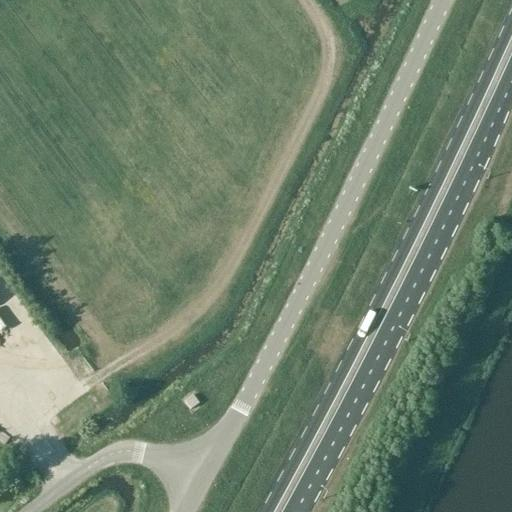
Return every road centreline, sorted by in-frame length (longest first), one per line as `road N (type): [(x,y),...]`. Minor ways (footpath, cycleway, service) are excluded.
road 1 (primary): [(511,18),(264,511)]
road 2 (unclassified): [(442,0),(205,473)]
road 3 (primary): [(286,511),(511,66)]
road 4 (unclassified): [(29,511),(112,454),(169,458),(205,473)]
